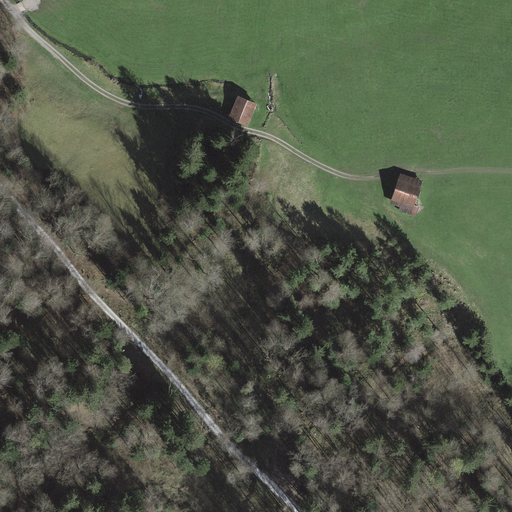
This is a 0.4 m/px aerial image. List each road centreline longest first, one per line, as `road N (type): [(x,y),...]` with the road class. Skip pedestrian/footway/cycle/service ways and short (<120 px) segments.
road 1 (unclassified): [(302,511),(235,453),(0,185)]
road 2 (track): [(4,0),(82,73),(128,96),(199,101),(324,157),(393,166)]
